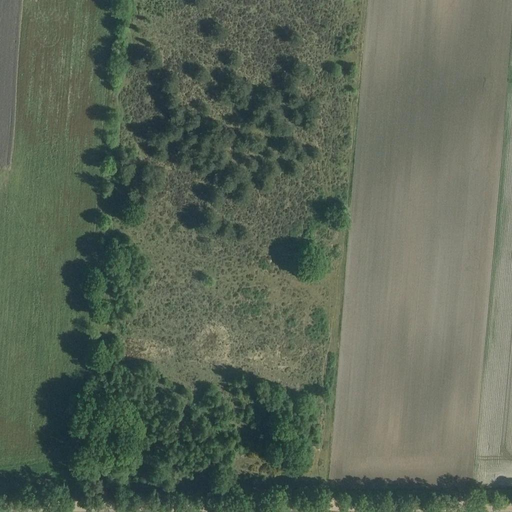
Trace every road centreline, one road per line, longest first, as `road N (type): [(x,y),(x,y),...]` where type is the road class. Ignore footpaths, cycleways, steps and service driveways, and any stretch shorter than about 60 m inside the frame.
road 1 (track): [(337,504),(0,506)]
road 2 (track): [(511,504),(337,504)]
